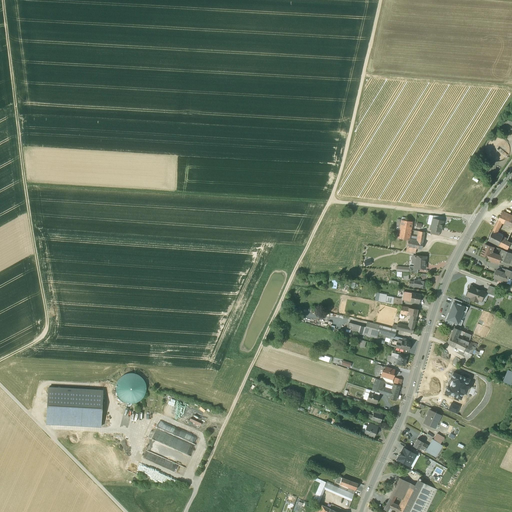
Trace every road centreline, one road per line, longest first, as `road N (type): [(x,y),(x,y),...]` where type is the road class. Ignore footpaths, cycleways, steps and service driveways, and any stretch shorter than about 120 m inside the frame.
road 1 (track): [(380,0),(330,200),(185,511)]
road 2 (track): [(478,218),(330,200),(25,186)]
road 3 (track): [(0,361),(46,329),(3,0)]
road 4 (residential): [(494,194),(441,288),(403,415),(361,511)]
